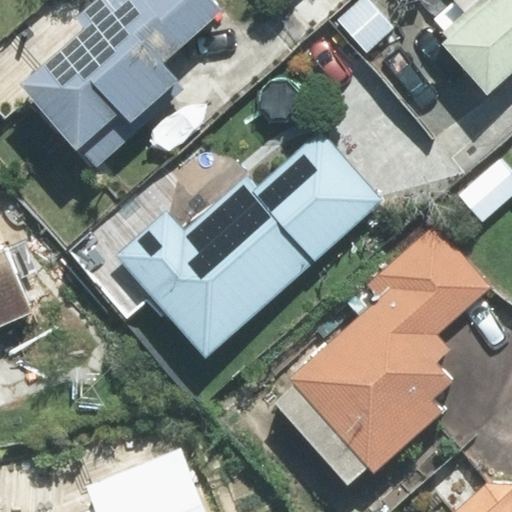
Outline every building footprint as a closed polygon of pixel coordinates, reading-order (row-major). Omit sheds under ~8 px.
[(223,7),(216,0),(97,0),(96,1),(95,0),(88,0),(60,25),(44,7),(0,46),(0,131),(19,114),(78,180),(176,92),(155,68),(223,7)] [(370,0),(362,0),(330,26),(360,63),(397,33),(370,0)] [(511,0),(435,0),(436,0),(442,9),(426,21),(439,37),(426,48),(470,102),(511,67),(511,0)] [(227,188),(176,230),(162,213),(106,260),(190,362),(378,207),(321,138),(240,205),(227,188)] [(511,170),(501,158),(454,199),(477,226),(511,196),(511,170)] [(259,403),(334,494),(355,476),(360,482),(444,413),(434,401),(453,386),(436,367),(447,358),(431,338),(488,291),(433,224),(362,282),(379,304),(259,403)] [(0,262),(0,327),(25,316),(0,262)] [(78,491),(85,507),(72,511),(202,511),(177,450),(78,491)] [(511,511),(511,478),(502,467),(452,511),(511,511)]
